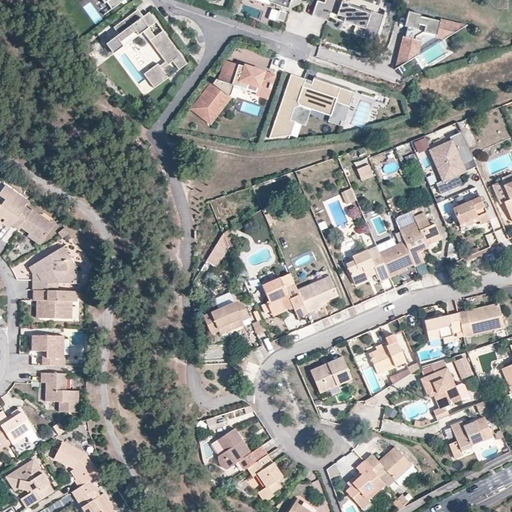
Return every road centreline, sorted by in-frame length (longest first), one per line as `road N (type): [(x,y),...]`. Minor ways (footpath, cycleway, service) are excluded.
road 1 (residential): [(259,394),(209,403),(194,390),(186,227),(158,133),(223,28)]
road 2 (track): [(511,91),(350,140),(246,152),(158,133)]
road 3 (residential): [(511,275),(423,296),(322,338),(279,359),(259,394)]
road 4 (residential): [(223,28),(391,86)]
